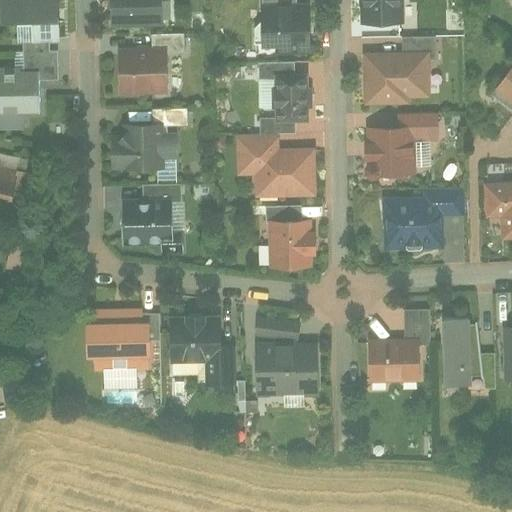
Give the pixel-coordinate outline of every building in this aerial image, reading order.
[(50,22),(49,0),(0,0),(0,46),(19,46),(62,45),(61,22),(50,22)] [(109,0),(109,20),(159,20),(159,0),(109,0)] [(360,0),(362,24),(407,22),(406,0),(360,0)] [(260,50),(301,50),(301,7),(260,8),(260,50)] [(120,88),(170,89),(170,52),(120,52),(120,88)] [(362,53),(363,105),(408,104),(408,99),(432,98),(431,52),(362,53)] [(511,63),(491,89),(511,106),(511,63)] [(0,112),(41,110),(39,72),(0,73),(0,112)] [(266,77),(268,119),(305,117),(303,75),(266,77)] [(110,171),(158,168),(156,125),(123,127),(124,140),(108,141),(110,171)] [(367,173),(409,173),(409,130),(367,130),(367,173)] [(254,175),(255,197),(313,196),(311,147),(278,148),(277,135),(237,136),(238,176),(254,175)] [(505,179),(504,164),(486,165),(486,180),(505,179)] [(0,201),(8,203),(16,170),(0,166),(0,201)] [(500,214),(501,239),(511,238),(511,181),(483,183),(485,215),(500,214)] [(467,244),(465,188),(422,190),(423,199),(381,201),(383,241),(423,240),(423,245),(467,244)] [(121,239),(169,239),(169,202),(122,202),(121,239)] [(266,221),(268,267),(308,266),(307,219),(266,221)] [(169,360),(213,361),(213,318),(169,317),(169,360)] [(436,382),(476,381),(474,318),(434,319),(436,382)] [(89,364),(146,364),(146,323),(88,324),(89,364)] [(511,324),(502,325),(505,379),(511,378),(511,324)] [(288,343),(289,388),(319,387),(318,342),(288,343)] [(258,344),(259,389),(289,388),(288,343),(258,344)] [(374,376),(421,375),(421,347),(374,348),(374,376)] [(231,384),(240,411),(249,408),(246,400),(251,398),(245,379),(231,384)]
